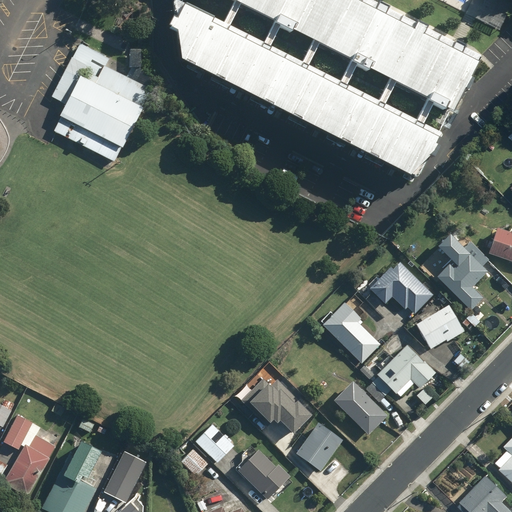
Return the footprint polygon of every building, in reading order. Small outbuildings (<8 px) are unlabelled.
[(211,0),(227,8),(217,26),(171,2),(177,65),(223,89),(403,181),(423,162),(435,139),(417,129),(428,107),(447,117),(471,70),(453,61),(457,53),(451,49),(447,57),(415,41),(420,33),(412,29),(408,38),(377,22),(381,13),(375,10),(370,19),(338,4),(340,0),(331,0),(211,0)] [(492,0),(476,0),(468,16),(481,22),(492,0)] [(154,86),(78,47),(51,97),(65,104),(51,130),(114,163),(154,86)] [(511,229),(510,229),(508,234),(496,230),(487,255),(511,263),(511,229)] [(452,269),(447,264),(434,278),(469,312),(482,299),(471,288),(486,274),(480,268),(487,261),(469,244),(462,250),(448,236),(435,249),(454,267),(452,269)] [(433,296),(398,263),(391,270),(390,269),(369,289),(384,305),(392,297),(403,309),(405,307),(414,316),(433,296)] [(323,325),(321,328),(360,365),(379,345),(358,324),(361,321),(343,304),(340,307),(333,315),(329,312),(320,322),(323,325)] [(447,306),(414,326),(429,352),(463,333),(447,306)] [(423,363),(406,346),(376,377),(395,396),(397,394),(400,397),(413,384),(419,389),(435,374),(424,362),(423,363)] [(469,364),(460,355),(453,362),(462,371),(469,364)] [(271,420),(285,434),(304,415),(265,376),(239,401),(265,427),(271,420)] [(386,417),(351,383),(333,402),(368,436),(386,417)] [(431,398),(422,389),(413,397),(423,407),(431,398)] [(15,405),(4,399),(1,403),(0,402),(0,427),(2,428),(15,405)] [(66,408),(55,402),(50,411),(61,417),(66,408)] [(53,446),(57,439),(35,426),(17,416),(1,443),(17,452),(20,446),(23,448),(19,453),(1,484),(26,498),(55,448),(53,446)] [(94,425),(83,418),(78,427),(89,434),(94,425)] [(320,473),(342,441),(316,424),(295,455),(320,473)] [(233,446),(211,425),(194,443),(216,464),(233,446)] [(498,469),(497,470),(511,484),(511,436),(501,447),(505,451),(493,463),(498,469)] [(44,511),(84,511),(97,488),(85,481),(91,470),(100,454),(80,443),(71,460),(67,458),(40,510),(44,511)] [(289,478),(277,466),(275,468),(257,451),(255,453),(249,446),(239,456),(245,463),(236,472),(265,501),(289,478)] [(207,465),(192,450),(180,463),(195,478),(207,465)] [(145,463),(122,452),(102,493),(124,504),(145,463)] [(508,511),(499,502),(505,497),(484,476),(457,503),(466,511),(508,511)] [(201,496),(216,489),(211,480),(196,487),(201,496)] [(300,511),(307,507),(291,488),(283,494),(298,511),(300,511)]
